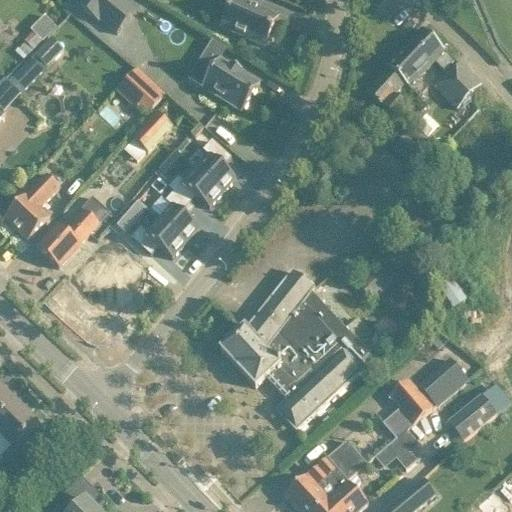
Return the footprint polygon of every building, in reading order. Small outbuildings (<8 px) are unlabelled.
[(135,14),(119,0),(118,0),(81,0),(76,7),(98,25),(100,23),(117,37),(135,14)] [(278,20),(234,1),(221,30),(265,49),(269,41),(272,43),(278,30),(274,28),(278,20)] [(418,81),(434,64),(445,74),(455,64),(423,32),(387,69),(386,69),(390,73),(390,72),(406,87),(405,87),(420,101),(429,91),(418,81)] [(23,70),(34,82),(64,52),(52,40),(23,70)] [(221,60),(226,53),(215,47),(211,53),(221,60)] [(260,89),(241,77),(242,76),(232,69),(231,70),(219,63),(202,90),(243,116),(260,89)] [(459,67),(436,91),(456,111),(479,87),(459,67)] [(135,73),(117,92),(145,118),(163,98),(135,72),(135,73)] [(395,98),(405,87),(406,87),(390,72),(390,73),(368,96),(382,110),(396,122),(408,110),(395,98)] [(131,141),(147,155),(172,128),(156,114),(131,141)] [(394,152),(410,170),(424,157),(408,139),(394,152)] [(209,159),(197,173),(223,197),(237,182),(223,170),(231,161),(212,144),(203,154),(209,159)] [(313,185),(325,195),(337,180),(325,171),(313,185)] [(178,181),(169,191),(174,195),(175,194),(189,207),(196,200),(210,212),(223,197),(197,173),(184,186),(178,181)] [(132,200),(143,187),(130,177),(119,190),(132,200)] [(40,213),(60,191),(47,178),(5,222),(29,245),(50,223),(40,213)] [(159,181),(151,190),(160,198),(168,189),(159,181)] [(172,209),(159,223),(186,247),(199,233),(186,220),(194,212),(189,207),(175,194),(174,195),(166,204),(172,209)] [(38,253),(59,272),(110,216),(96,204),(67,236),(59,229),(38,253)] [(125,235),(134,225),(126,217),(116,227),(125,235)] [(141,231),(132,241),(151,259),(159,250),(172,262),(186,247),(159,223),(147,237),(141,231)] [(122,265),(88,302),(115,326),(145,293),(127,276),(142,259),(110,230),(102,238),(103,239),(113,247),(108,253),(122,265)] [(355,287),(372,304),(408,270),(391,253),(355,287)] [(70,273),(64,280),(72,288),(79,280),(70,273)] [(268,380),(289,402),(277,414),(296,434),(362,373),(358,368),(369,357),(312,295),(315,292),(293,274),(247,332),(245,330),(220,353),(256,391),(268,380)] [(418,388),(437,411),(469,384),(450,361),(418,388)] [(500,386),(511,401),(511,400),(511,379),(511,377),(500,386)] [(399,412),(382,426),(395,442),(407,433),(433,412),(434,413),(437,411),(418,388),(415,390),(409,383),(389,399),(399,412)] [(0,391),(0,419),(14,405),(0,391)] [(447,425),(463,445),(496,418),(479,399),(447,425)] [(0,461),(2,463),(14,475),(36,452),(25,441),(37,428),(14,405),(0,419),(0,461)] [(420,448),(409,435),(376,462),(384,471),(395,461),(405,472),(416,463),(410,456),(420,448)] [(307,479),(285,499),(296,511),(322,511),(323,511),(324,511),(332,506),(329,503),(349,485),(348,484),(367,467),(346,444),(327,461),(337,472),(317,490),(307,479)] [(104,511),(107,506),(97,496),(96,496),(92,492),(92,491),(81,480),(62,500),(73,510),(74,508),(77,511),(104,511)] [(417,511),(436,496),(423,481),(386,511),(417,511)] [(322,511),(362,511),(368,507),(349,485),(329,503),(332,506),(324,511),(323,511),(322,511)] [(492,493),(476,508),(479,511),(504,511),(507,510),(492,493)]
